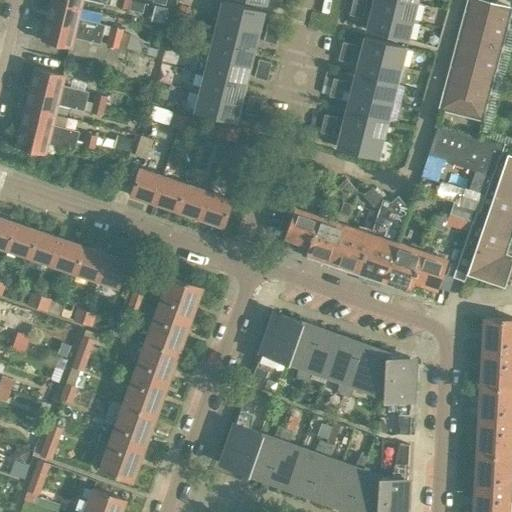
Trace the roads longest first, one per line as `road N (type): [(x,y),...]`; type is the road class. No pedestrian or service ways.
road 1 (residential): [(439,511),(448,355),(432,327),(250,270)]
road 2 (residential): [(283,153),(406,182),(456,0)]
road 3 (residential): [(250,270),(0,186)]
road 4 (residential): [(250,270),(164,511)]
road 5 (residential): [(283,153),(303,71),(298,39),(306,0)]
road 6 (residential): [(250,270),(246,225),(260,213),(283,153)]
